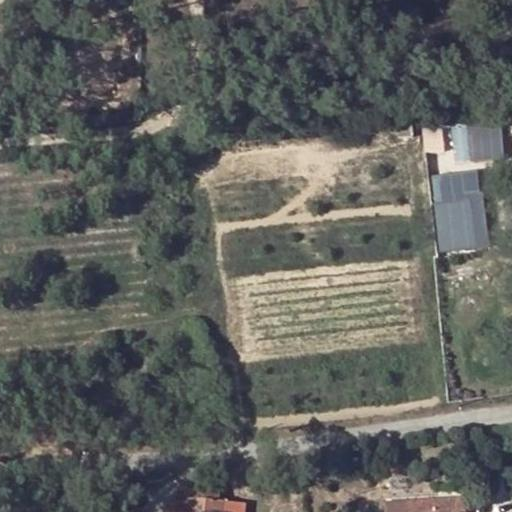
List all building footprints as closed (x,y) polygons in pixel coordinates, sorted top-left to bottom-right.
[(504,122),(455,125),(457,164),(507,161),(504,122)] [(410,123),(397,124),(399,138),(411,137),(410,123)] [(487,173),(439,175),(443,254),(492,251),(487,173)] [(439,490),(439,499),(453,499),(453,489),(439,490)] [(218,511),(219,509),(216,508),(216,493),(191,494),(191,497),(177,496),(177,508),(163,509),(163,511),(218,511)] [(407,500),(406,511),(457,511),(457,499),(453,499),(439,499),(407,500)]
